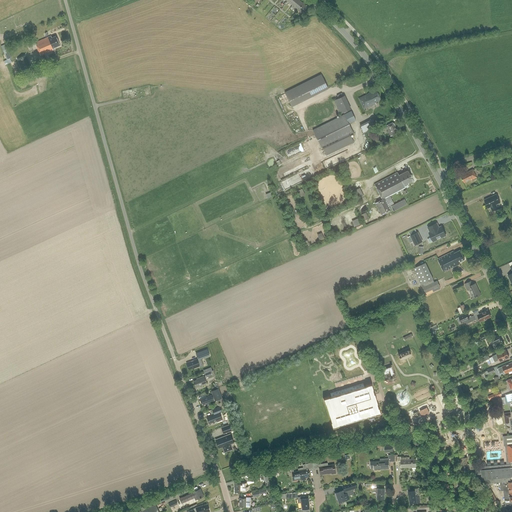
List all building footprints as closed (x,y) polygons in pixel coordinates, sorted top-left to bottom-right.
[(300,1),(295,7),(298,10),(297,10),(299,12),(305,5),(300,1)] [(306,6),(305,5),(299,12),(304,16),(311,8),(307,4),(306,6)] [(53,48),(60,44),(56,35),(52,37),(51,36),(35,42),(41,55),(54,49),(53,48)] [(4,50),(8,59),(5,60),(7,64),(14,61),(9,48),(4,50)] [(27,55),(18,58),(23,69),(32,65),(27,55)] [(294,105),(331,89),(325,74),(287,90),(294,105)] [(376,90),(358,98),(364,109),(372,105),(371,103),(380,99),(376,90)] [(353,110),(348,95),(335,100),(341,114),(353,110)] [(354,141),(351,135),(354,134),(349,123),(355,120),(351,111),(314,130),(323,149),(324,148),(327,154),(354,141)] [(362,125),(365,132),(382,125),(378,117),(362,125)] [(390,136),(398,133),(393,122),(385,126),(385,125),(380,128),(378,129),(380,133),(387,130),(390,136)] [(481,161),(483,166),(491,163),(489,158),(481,161)] [(471,180),(477,178),(472,169),(461,175),(464,182),(471,179),(471,180)] [(375,184),(382,199),(375,203),(381,214),(390,210),(384,199),(404,188),(403,187),(407,184),(407,183),(412,180),(407,171),(397,175),(396,173),(375,184)] [(496,205),(501,202),(497,194),(485,200),(488,208),(491,207),(493,211),(498,209),(496,205)] [(393,210),(405,204),(403,200),(391,206),(393,210)] [(354,220),(356,226),(362,224),(359,218),(354,220)] [(428,239),(429,243),(433,241),(445,235),(441,227),(439,228),(436,224),(428,227),(430,232),(429,233),(431,238),(428,239)] [(418,233),(408,237),(411,243),(413,242),(415,245),(422,242),(418,233)] [(458,263),(464,260),(460,250),(454,253),(454,252),(438,259),(444,272),(459,264),(458,263)] [(421,285),(422,285),(426,293),(440,286),(438,281),(435,282),(426,263),(411,269),(413,274),(415,273),(421,285)] [(473,298),(481,294),(475,283),(473,284),(471,280),(465,283),(468,290),(469,289),(473,298)] [(478,312),(473,313),(477,322),(479,321),(490,316),(487,310),(478,314),(478,312)] [(467,313),(459,317),(462,323),(470,319),(467,313)] [(497,342),(501,340),(498,333),(492,336),(492,335),(489,336),(490,337),(488,338),(485,333),(479,336),(481,340),(485,338),(488,342),(492,341),(495,347),(499,345),(497,342)] [(207,349),(196,353),(197,355),(198,359),(198,360),(199,360),(201,359),(210,356),(207,349)] [(410,349),(399,354),(400,358),(412,353),(410,349)] [(500,361),(508,357),(505,349),(492,356),(493,357),(490,358),(490,359),(492,363),(495,362),(494,361),(498,359),(500,361)] [(490,358),(488,355),(480,359),(482,363),(484,362),(483,361),(490,359),(490,358)] [(197,359),(186,363),(189,369),(190,368),(190,370),(199,366),(200,368),(203,366),(204,366),(201,359),(199,360),(198,360),(197,360),(197,359)] [(504,372),(511,369),(511,362),(497,368),(499,373),(503,371),(504,372)] [(393,372),(394,374),(397,373),(394,365),(384,369),(386,374),(393,372)] [(195,381),(194,382),(196,388),(207,384),(205,379),(210,377),(210,376),(212,375),(214,375),(212,371),(211,371),(205,374),(206,376),(204,377),(204,376),(194,380),(195,381)] [(338,426),(375,415),(375,416),(381,414),(380,408),(378,408),(377,404),(378,404),(377,401),(375,394),(374,394),(373,390),(374,389),(372,383),(366,385),(366,386),(364,387),(363,383),(339,390),(330,393),(331,397),(330,398),(329,396),(323,398),(325,405),(326,404),(332,422),(331,423),(332,429),(339,427),(338,426)] [(224,405),(221,398),(218,388),(211,391),(213,396),(212,396),(212,395),(200,399),(202,405),(206,404),(206,406),(215,403),(213,399),(214,398),(215,400),(219,399),(221,403),(220,403),(221,406),(224,405)] [(500,391),(488,396),(490,400),(501,396),(502,395),(500,391)] [(212,410),(214,413),(211,414),(211,415),(207,416),(209,423),(213,422),(213,423),(222,420),(219,412),(221,412),(220,407),(212,410)] [(427,407),(420,411),(422,417),(430,414),(427,407)] [(221,427),(224,434),(232,431),(230,424),(221,427)] [(230,434),(216,440),(219,448),(223,447),(225,452),(232,449),(230,444),(233,442),(230,434)] [(511,435),(507,435),(503,436),(504,441),(504,446),(508,446),(509,461),(510,461),(510,462),(510,464),(484,466),(482,466),(478,466),(475,466),(475,463),(467,464),(467,458),(460,458),(461,470),(476,469),(476,471),(477,471),(478,484),(500,482),(501,490),(504,490),(506,510),(511,509),(511,435)] [(394,461),(394,455),(388,455),(389,458),(380,458),(380,461),(371,461),(371,468),(375,467),(375,469),(381,469),(381,468),(388,468),(388,461),(394,461)] [(409,456),(401,457),(401,467),(408,466),(408,467),(416,467),(415,458),(409,459),(409,456)] [(318,461),(312,462),(314,469),(319,468),(321,475),(331,472),(332,474),(337,473),(335,464),(328,465),(328,463),(319,465),(318,461)] [(298,469),(298,470),(294,471),(293,468),(291,468),(292,472),(293,480),(302,478),(302,480),(305,479),(304,477),(310,476),(308,469),(311,469),(311,470),(314,469),(312,462),(306,464),(306,466),(303,467),(303,468),(298,469)] [(342,490),(335,492),(338,502),(350,499),(349,495),(354,493),(353,488),(357,487),(355,481),(342,485),(344,490),(342,491),(342,490)] [(242,483),(242,484),(235,483),(235,492),(242,492),(245,492),(247,490),(247,487),(246,487),(246,483),(242,483)] [(384,498),(384,488),(371,487),(371,491),(377,491),(376,497),(384,498)] [(420,495),(419,488),(414,489),(414,490),(408,491),(410,503),(420,502),(419,495),(420,495)] [(196,500),(203,496),(200,489),(192,492),(193,493),(180,498),(182,503),(195,497),(196,500)] [(496,500),(492,492),(487,495),(491,502),(496,500)] [(309,511),(309,508),(308,497),(308,496),(305,496),(304,496),(297,496),(298,502),(301,502),(302,508),(299,509),(299,511),(309,511)] [(250,497),(246,497),(246,498),(240,498),(239,507),(250,507),(250,498),(250,497)]
